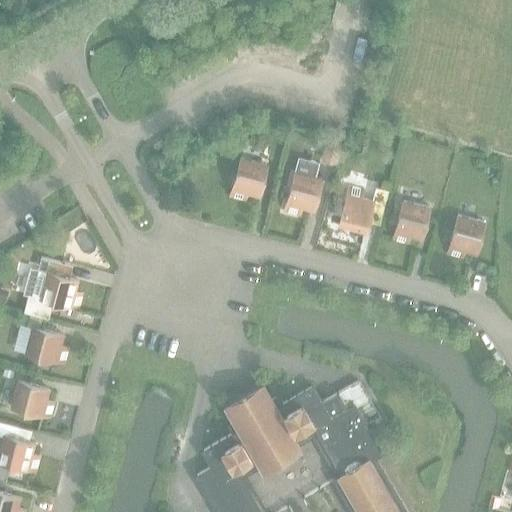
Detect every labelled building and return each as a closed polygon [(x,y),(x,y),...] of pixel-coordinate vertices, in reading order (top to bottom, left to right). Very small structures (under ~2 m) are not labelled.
[(247,193),(258,196),(266,164),(240,157),(229,196),(245,200),(247,193)] [(301,207),(312,210),(320,178),(294,171),(284,211),(299,215),(301,207)] [(375,186),(371,200),(362,197),(364,189),(348,185),(338,225),(364,232),(370,210),(381,213),(388,190),(375,186)] [(410,236),(420,238),(429,207),(403,200),(392,239),(408,243),(410,236)] [(464,250),(475,253),(483,221),(457,214),(447,254),(462,258),(464,250)] [(30,267),(23,292),(28,294),(23,311),(48,318),(53,301),(78,308),(82,292),(75,290),(77,280),(58,274),(61,262),(40,256),(37,269),(30,267)] [(24,352),(64,362),(68,347),(60,345),(63,334),(38,328),(41,317),(29,314),(26,325),(31,326),(24,352)] [(195,474),(180,483),(197,511),(261,511),(254,500),(238,472),(270,454),(314,428),(332,458),(340,473),(332,478),(352,511),(407,511),(374,456),(382,451),(368,428),(376,423),(381,420),(358,379),(337,391),(321,400),(312,385),(281,403),(277,395),(268,400),(260,385),(239,397),(227,404),(236,419),(228,424),(232,431),(201,449),(210,465),(195,474)] [(10,406),(50,416),(54,401),(46,399),(49,388),(17,380),(10,406)] [(0,478),(5,480),(9,464),(35,471),(39,455),(32,453),(34,442),(15,437),(18,426),(0,420),(0,433),(3,434),(0,443),(0,478)] [(0,511),(24,511),(25,509),(17,507),(20,497),(0,491),(0,511)]
